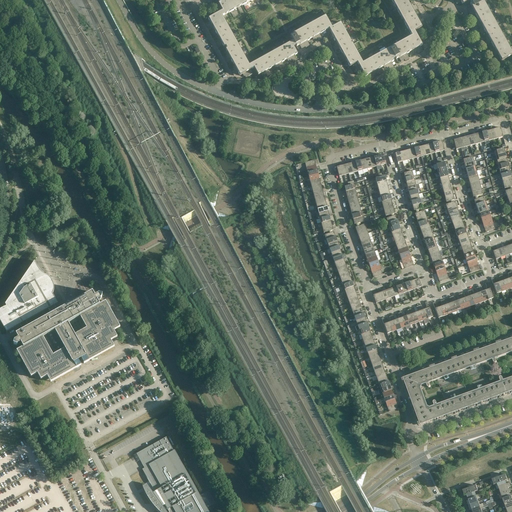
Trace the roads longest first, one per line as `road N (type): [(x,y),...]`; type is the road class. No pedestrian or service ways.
road 1 (residential): [(366,286),(328,162),(387,145)]
road 2 (residential): [(409,430),(366,286)]
road 3 (residential): [(119,0),(152,53),(216,92)]
road 4 (residential): [(342,73),(350,87),(365,85),(425,53),(427,17)]
road 5 (residential): [(387,145),(424,265)]
